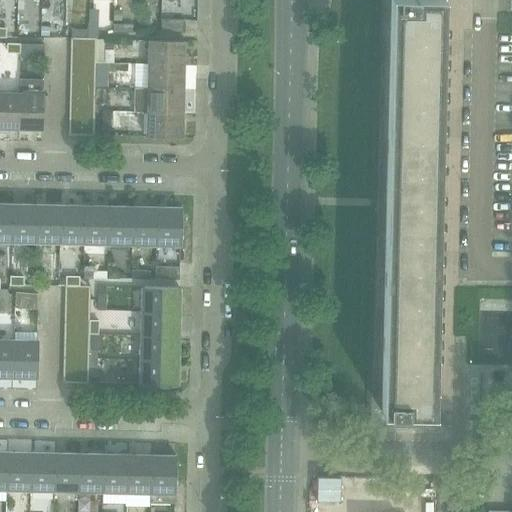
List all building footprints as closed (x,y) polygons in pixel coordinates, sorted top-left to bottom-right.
[(391,0),(386,203),(437,204),(438,179),(438,146),(439,114),(440,82),(441,29),(436,29),(436,24),(437,24),(437,23),(436,23),(436,11),(436,0),(391,0)] [(160,32),(165,32),(184,33),(185,20),(161,20),(160,32)] [(71,29),(71,38),(95,39),(95,34),(88,34),(88,30),(71,29)] [(71,38),(70,50),(96,51),(96,39),(95,39),(71,38)] [(148,40),(147,63),(184,64),(185,41),(148,40)] [(45,46),(21,45),(20,59),(44,59),(45,46)] [(70,50),(70,63),(95,63),(96,51),(70,50)] [(70,63),(70,75),(95,75),(95,66),(95,63),(70,63)] [(147,63),(146,87),(184,88),(184,64),(147,63)] [(95,87),(107,88),(108,66),(95,66),(95,75),(95,87)] [(70,75),(69,87),(95,87),(95,75),(70,75)] [(69,87),(69,99),(94,99),(95,87),(69,87)] [(95,87),(94,103),(107,103),(107,88),(95,87)] [(146,87),(146,112),(183,112),(184,88),(146,87)] [(0,129),(17,130),(18,92),(0,91),(0,129)] [(18,92),(17,130),(42,130),(43,93),(18,92)] [(69,99),(69,111),(94,111),(94,99),(69,99)] [(69,111),(69,123),(94,124),(94,111),(69,111)] [(102,135),(111,135),(112,112),(103,112),(102,135)] [(183,112),(146,112),(145,137),(183,138),(183,112)] [(94,124),(69,123),(68,135),(93,136),(94,124)] [(0,241),(12,242),(13,204),(0,203),(0,241)] [(380,410),(380,411),(392,411),(392,423),(390,423),(390,425),(414,425),(427,425),(433,426),(433,424),(431,424),(431,412),(433,413),(433,411),(432,411),(433,379),(434,331),(435,298),(436,266),(437,204),(386,203),(382,410),(380,410)] [(12,242),(36,242),(37,205),(13,204),(12,242)] [(36,242),(60,243),(61,205),(37,205),(36,242)] [(60,243),(84,243),(85,206),(61,205),(60,243)] [(84,243),(108,244),(109,206),(85,206),(84,243)] [(108,244),(132,244),(133,207),(109,206),(108,244)] [(132,244),(157,245),(157,207),(133,207),(132,244)] [(157,207),(157,245),(180,245),(181,208),(157,207)] [(107,266),(107,280),(119,279),(120,272),(114,267),(107,266)] [(154,279),(178,280),(179,267),(155,267),(154,279)] [(131,280),(148,280),(148,271),(131,271),(131,280)] [(65,285),(64,297),(90,297),(90,285),(65,285)] [(141,287),(141,311),(179,312),(179,288),(141,287)] [(15,308),(37,309),(38,293),(15,293),(15,308)] [(97,298),(97,311),(105,310),(106,294),(97,294),(97,298)] [(64,297),(64,309),(89,310),(90,297),(64,297)] [(64,309),(64,321),(89,322),(89,310),(64,309)] [(141,311),(140,336),(178,336),(179,312),(141,311)] [(64,321),(64,333),(89,334),(89,322),(64,321)] [(64,333),(63,345),(88,346),(89,334),(64,333)] [(89,334),(88,346),(88,351),(101,351),(101,334),(89,334)] [(140,336),(140,360),(177,361),(178,336),(140,336)] [(0,377),(13,377),(14,340),(0,339),(0,377)] [(14,340),(13,377),(36,378),(37,340),(14,340)] [(63,345),(63,357),(88,358),(88,351),(88,346),(63,345)] [(63,357),(63,370),(88,370),(88,358),(63,357)] [(177,361),(140,360),(139,384),(177,385),(177,361)] [(88,370),(63,370),(62,383),(87,383),(88,370)] [(5,489),(29,490),(30,452),(6,452),(5,489)] [(29,490),(54,490),(54,453),(30,452),(29,490)] [(54,490),(78,491),(79,453),(54,453),(54,490)] [(78,491),(102,492),(103,454),(79,453),(78,491)] [(102,492),(126,492),(127,455),(103,454),(102,492)] [(149,493),(150,493),(151,455),(127,455),(126,492),(149,493)] [(151,455),(150,493),(149,493),(149,503),(173,504),(174,493),(175,456),(151,455)]
